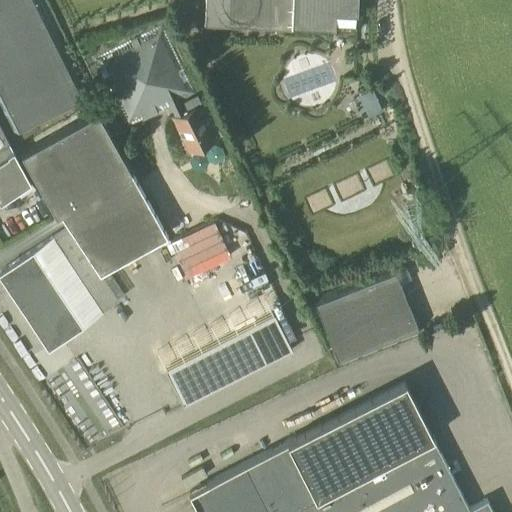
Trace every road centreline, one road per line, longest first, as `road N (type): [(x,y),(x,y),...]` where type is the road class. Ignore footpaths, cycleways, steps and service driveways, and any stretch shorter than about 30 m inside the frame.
road 1 (track): [(387,0),(393,68),(511,388)]
road 2 (secondary): [(69,511),(0,397)]
